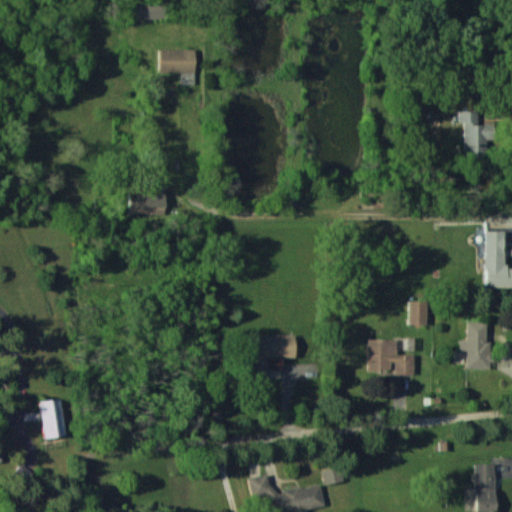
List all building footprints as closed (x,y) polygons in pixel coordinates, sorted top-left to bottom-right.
[(194,84),(194,48),(158,48),(158,72),(180,71),(180,84),(194,84)] [(477,110),(458,110),(458,122),(462,122),(463,153),(487,152),(487,123),(477,123),(477,110)] [(128,215),(166,214),(165,185),(147,185),(147,189),(128,190),(128,215)] [(504,231),(484,231),(485,286),(511,285),(511,267),(505,267),(504,231)] [(408,323),(426,324),(427,300),(408,300),(408,323)] [(466,350),(465,368),(489,368),(489,339),(485,339),(486,321),(466,321),(465,339),(459,338),(459,350),(466,350)] [(294,357),(294,335),(244,335),(244,379),(266,379),(266,357),(294,357)] [(395,338),(366,338),(366,369),(392,369),(392,373),(413,374),(414,354),(395,353),(395,338)] [(45,437),(65,434),(59,397),(38,401),(45,437)] [(494,511),(495,463),(474,462),(473,511),(494,511)] [(343,480),(342,468),(321,470),(323,482),(343,480)] [(319,483),(271,492),(268,473),(247,476),(250,496),(269,493),(271,511),(290,511),(291,511),(305,511),(305,508),(323,505),(319,483)]
